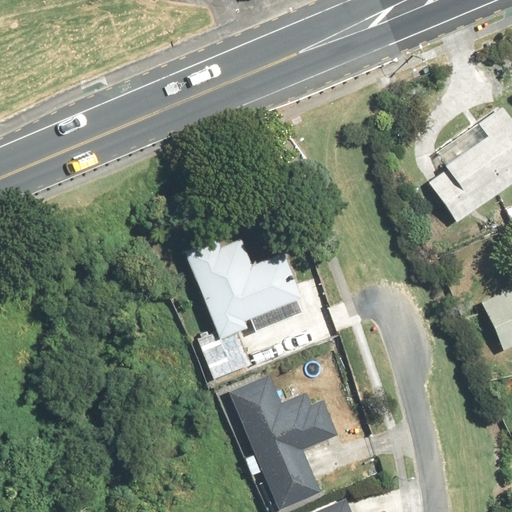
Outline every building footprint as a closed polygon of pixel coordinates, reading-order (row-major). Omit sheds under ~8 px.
[(397,154),(453,229),(511,184),(511,128),(495,106),(437,149),(425,133),(397,154)] [(235,232),(174,256),(204,334),(296,299),(275,245),(245,256),(235,232)] [(511,286),(473,304),(496,355),(511,347),(511,286)] [(269,374),(233,390),(284,506),(321,490),(303,449),(341,433),(325,398),(313,403),(309,393),(283,404),(269,374)] [(351,511),(346,499),(315,511),(351,511)]
